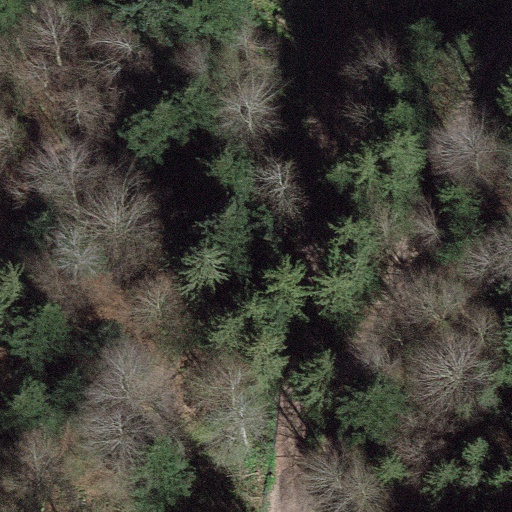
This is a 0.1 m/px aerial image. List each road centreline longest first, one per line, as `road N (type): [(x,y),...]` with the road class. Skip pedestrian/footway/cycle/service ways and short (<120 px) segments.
road 1 (track): [(298,511),(511,18)]
road 2 (track): [(328,0),(289,511)]
